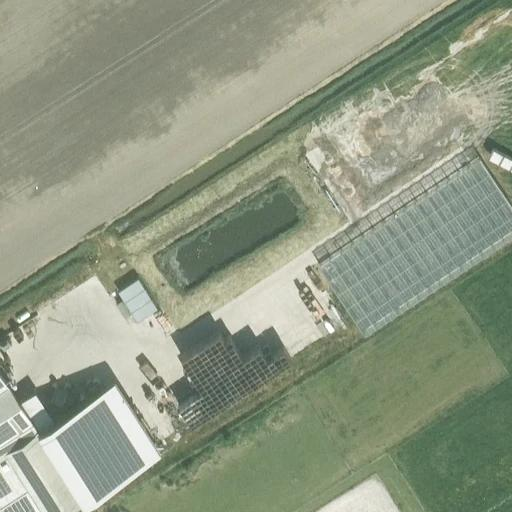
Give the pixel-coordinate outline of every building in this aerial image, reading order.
[(511,205),(479,157),(313,267),(358,335),(511,232),(511,205)] [(138,277),(117,290),(124,300),(117,304),(126,318),(133,314),(136,319),(157,306),(138,277)] [(188,380),(208,413),(247,389),(215,338),(182,359),(193,377),(188,380)] [(0,392),(10,386),(0,371),(0,392)] [(0,392),(0,446),(35,424),(10,386),(0,392)] [(101,386),(39,426),(84,498),(146,458),(101,386)] [(150,398),(158,410),(169,403),(160,391),(150,398)] [(158,445),(178,434),(172,423),(162,429),(155,417),(145,422),(158,445)] [(0,511),(72,511),(70,508),(84,498),(39,426),(0,451),(0,511)]
